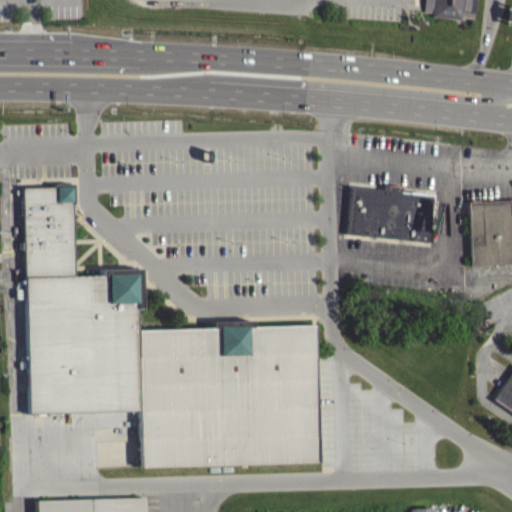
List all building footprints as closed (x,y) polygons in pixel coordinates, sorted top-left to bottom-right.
[(476,0),(474,16),(461,15),(460,18),(430,14),(431,7),(423,6),(423,0),(476,0)] [(350,184),(345,232),(426,240),(431,192),(399,189),(400,184),(382,182),(381,187),(350,184)] [(19,185),(69,184),(71,274),(96,274),(96,268),(137,267),(138,307),(132,307),(133,328),(208,326),(208,320),(249,319),(248,325),(310,323),(314,460),(138,465),(136,408),(25,411),(19,185)] [(511,196),(467,199),(469,263),(511,261),(511,196)] [(511,411),(490,396),(511,364),(511,411)] [(143,511),(34,511),(34,499),(143,496),(143,511)]
